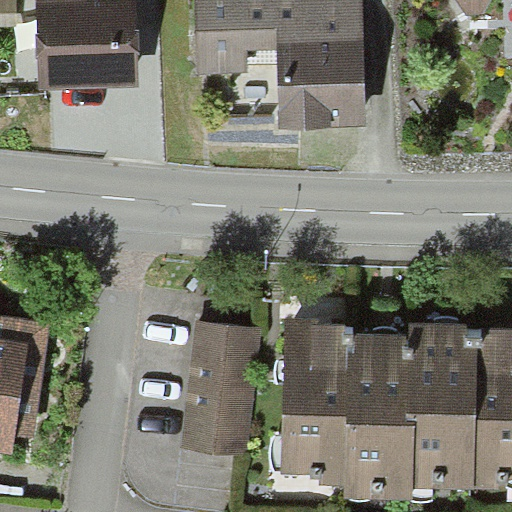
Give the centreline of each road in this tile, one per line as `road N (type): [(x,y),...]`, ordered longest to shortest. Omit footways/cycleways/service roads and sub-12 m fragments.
road 1 (secondary): [(129,200),(511,213)]
road 2 (residential): [(129,200),(89,511)]
road 3 (secondary): [(0,187),(129,200)]
